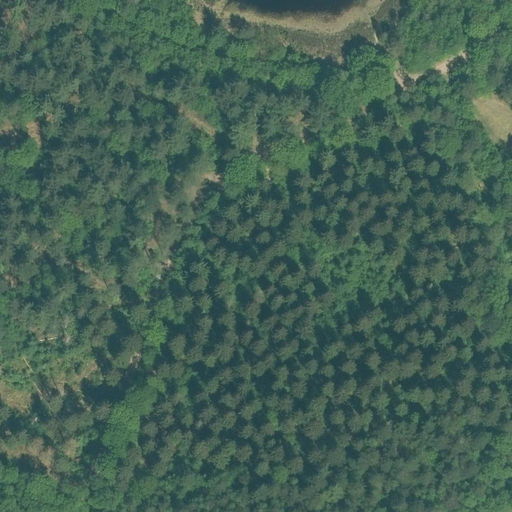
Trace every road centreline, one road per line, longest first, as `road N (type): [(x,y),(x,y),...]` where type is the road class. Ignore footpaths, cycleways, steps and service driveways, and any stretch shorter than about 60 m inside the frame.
road 1 (track): [(78,511),(172,263),(205,206)]
road 2 (track): [(398,77),(213,56),(106,11)]
road 3 (track): [(405,87),(494,256),(511,324)]
road 4 (track): [(205,206),(253,162),(405,87)]
road 5 (track): [(166,278),(158,238),(172,185),(191,175),(231,176)]
